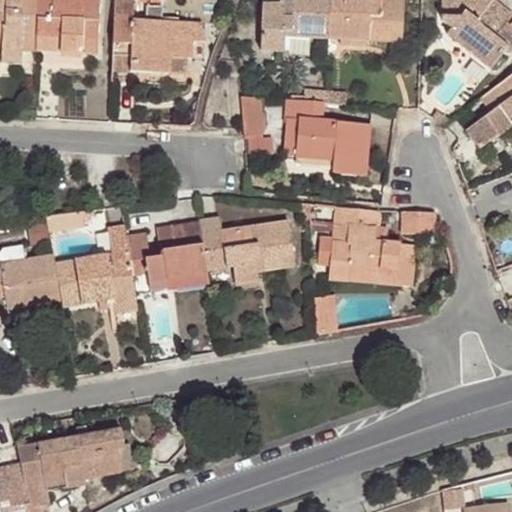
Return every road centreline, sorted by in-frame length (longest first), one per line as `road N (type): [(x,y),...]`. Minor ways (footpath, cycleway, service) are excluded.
road 1 (residential): [(434,329),(0,410)]
road 2 (residential): [(221,153),(0,136)]
road 3 (residential): [(482,311),(433,156)]
road 4 (tertiary): [(197,511),(338,450)]
